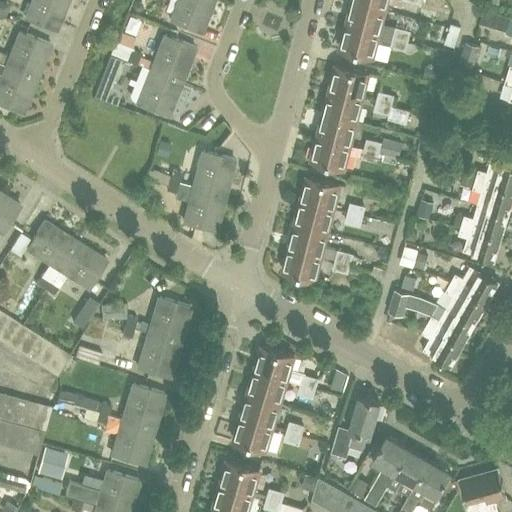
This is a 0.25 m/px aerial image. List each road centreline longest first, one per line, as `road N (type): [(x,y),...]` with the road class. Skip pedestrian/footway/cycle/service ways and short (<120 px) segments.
road 1 (residential): [(463,409),(240,284)]
road 2 (residential): [(240,284),(30,155)]
road 3 (residential): [(174,511),(240,284)]
road 4 (residential): [(276,147),(244,131),(214,84),(245,0)]
road 5 (residential): [(30,155),(97,0)]
road 6 (residential): [(276,147),(314,0)]
road 7 (residential): [(240,284),(276,147)]
